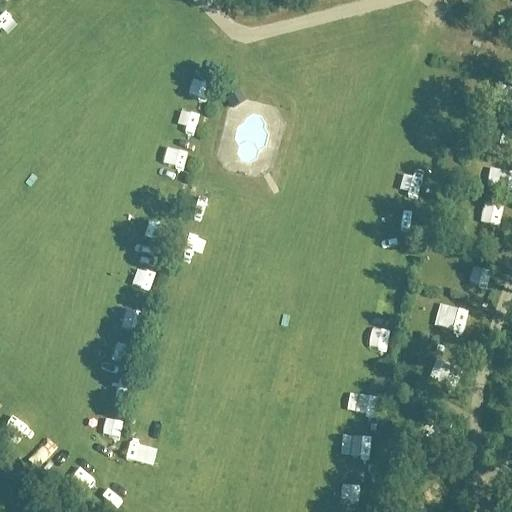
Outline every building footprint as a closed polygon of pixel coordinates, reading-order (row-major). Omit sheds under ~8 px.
[(21,0),(20,2),(30,13),(44,0),(21,0)] [(187,78),(180,97),(204,106),(211,87),(187,78)] [(239,91),(225,100),(232,110),(246,101),(239,91)] [(440,91),(431,116),(455,125),(464,99),(440,91)] [(493,176),(493,190),(506,190),(506,176),(493,176)] [(511,210),(497,211),(498,238),(511,237),(511,210)] [(473,345),(480,322),(467,318),(460,342),(473,345)] [(400,329),(383,328),(382,354),(399,354),(400,329)] [(511,363),(501,361),(496,383),(511,386),(511,363)] [(365,398),(360,419),(382,424),(387,404),(365,398)] [(111,420),(103,440),(118,446),(127,426),(111,420)] [(438,475),(443,447),(365,433),(360,460),(438,475)] [(430,511),(433,495),(355,480),(350,506),(380,511),(430,511)]
